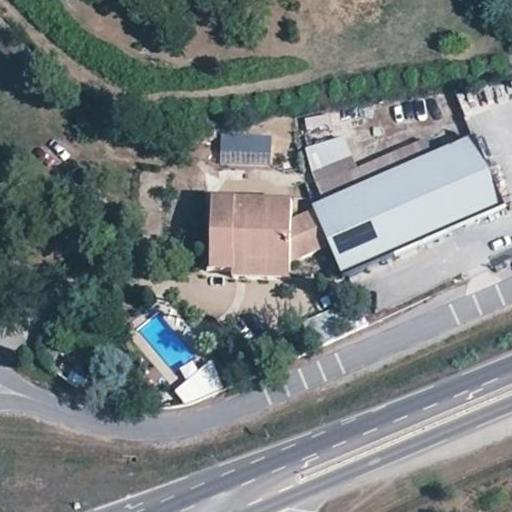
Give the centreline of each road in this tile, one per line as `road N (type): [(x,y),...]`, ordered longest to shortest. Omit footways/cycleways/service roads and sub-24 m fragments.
road 1 (unclassified): [(0,388),(142,426),(194,419),(511,288)]
road 2 (secondary): [(511,363),(213,489)]
road 3 (secondary): [(305,490),(511,401)]
